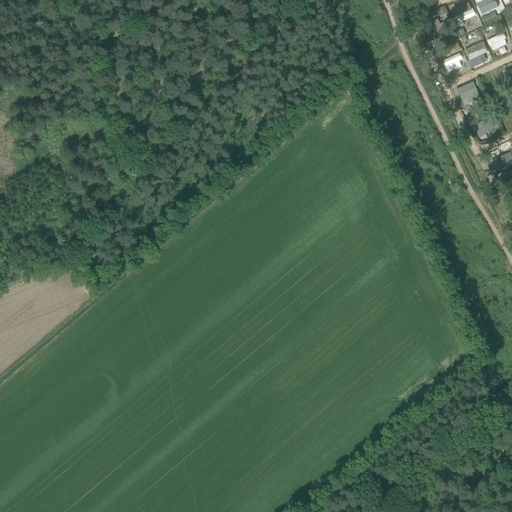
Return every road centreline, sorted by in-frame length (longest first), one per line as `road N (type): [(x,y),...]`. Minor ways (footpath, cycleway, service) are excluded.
road 1 (track): [(59,0),(137,187),(280,14)]
road 2 (track): [(511,273),(381,0)]
road 3 (track): [(340,511),(483,445),(511,419)]
